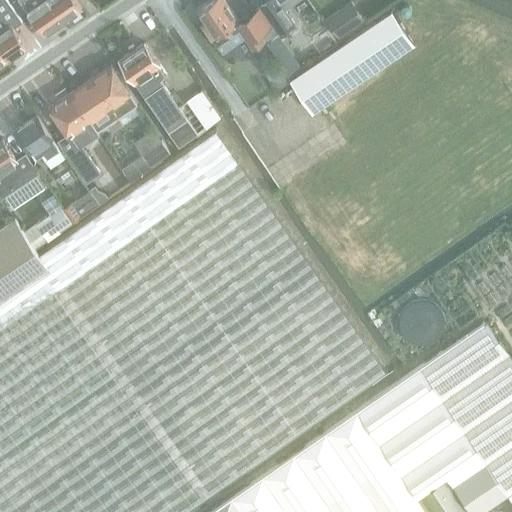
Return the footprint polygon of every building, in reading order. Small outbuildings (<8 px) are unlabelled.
[(7,0),(0,0),(0,47),(8,59),(27,45),(14,27),(22,21),(7,0)] [(48,0),(20,0),(44,34),(63,20),(48,0)] [(48,0),(63,20),(82,7),(76,0),(48,0)] [(205,0),(197,6),(205,18),(200,22),(210,38),(215,45),(222,54),(246,37),(254,48),(277,32),(273,25),(259,4),(239,18),(225,0),(205,0)] [(265,0),(261,4),(279,31),(293,20),(285,9),(298,0),(265,0)] [(351,1),(325,19),(338,38),(364,20),(351,1)] [(289,78),(288,79),(310,111),(412,43),(390,10),(303,69),(291,77),(289,78)] [(278,33),(267,41),(283,64),(291,77),(303,69),(278,33)] [(162,81),(160,83),(157,80),(164,75),(157,65),(159,64),(144,42),(120,59),(144,95),(167,130),(178,146),(198,132),(186,117),(162,81)] [(277,90),(290,81),(288,79),(289,78),(290,77),(279,61),(264,71),(277,90)] [(111,64),(91,78),(118,118),(138,104),(111,64)] [(91,78),(71,91),(89,118),(90,119),(89,119),(97,131),(97,132),(118,118),(91,78)] [(71,91),(50,105),(68,133),(57,140),(81,175),(96,165),(85,149),(83,146),(99,135),(98,133),(97,132),(97,131),(89,119),(90,119),(89,118),(71,91)] [(59,149),(52,138),(36,114),(13,128),(35,159),(41,155),(43,159),(59,149)] [(0,511),(183,511),(386,369),(216,128),(39,252),(49,267),(0,300),(0,511)] [(26,152),(16,159),(1,136),(0,137),(0,194),(2,198),(39,172),(26,152)] [(163,141),(143,155),(147,160),(150,165),(170,152),(163,141)] [(147,160),(126,175),(131,182),(152,168),(150,165),(147,160)] [(95,185),(89,189),(99,203),(108,196),(106,192),(98,189),(95,185)] [(89,189),(61,209),(71,223),(99,203),(89,189)] [(71,223),(61,209),(59,206),(23,231),(32,245),(45,237),(47,240),(71,223)] [(0,300),(47,267),(38,254),(32,245),(23,231),(13,217),(0,225),(0,300)] [(398,381),(208,511),(428,511),(418,497),(447,476),(471,511),(481,511),(508,494),(511,500),(511,361),(484,321),(398,381)] [(471,511),(447,476),(418,497),(428,511),(471,511)]
